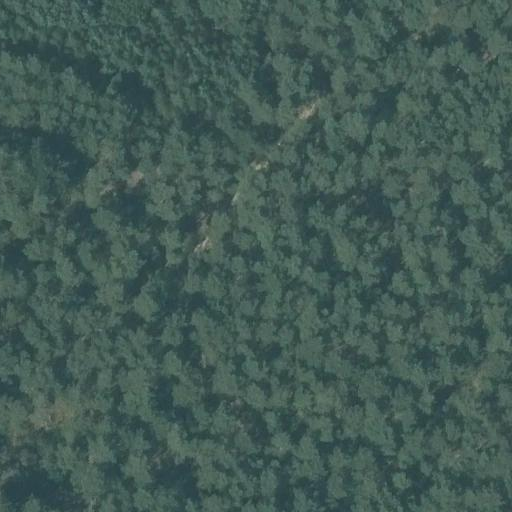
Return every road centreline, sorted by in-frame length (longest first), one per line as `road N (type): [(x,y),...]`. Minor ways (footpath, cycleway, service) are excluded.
road 1 (track): [(262,0),(308,63),(199,202),(182,240),(178,277),(221,395),(326,511)]
road 2 (track): [(72,511),(185,461),(233,463),(304,485),(397,474),(511,433)]
